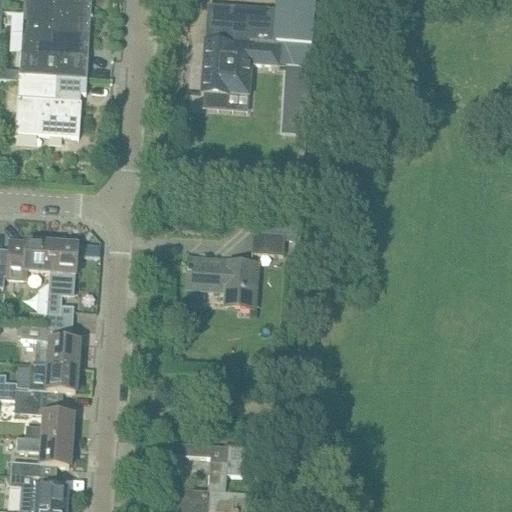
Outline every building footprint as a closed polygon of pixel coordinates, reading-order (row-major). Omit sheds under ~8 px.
[(25,16),(86,19),(87,0),(29,0),(28,15),(25,15),(25,16)] [(202,76),(201,95),(205,96),(205,97),(204,105),(247,109),(250,68),(250,64),(280,66),(280,70),(287,70),(311,72),(315,0),(279,0),(278,12),(229,9),(226,45),(205,44),(204,45),(203,63),(202,76)] [(86,19),(25,16),(24,16),(20,56),(19,78),(18,84),(56,86),(56,80),(87,82),(88,60),(84,60),(86,19)] [(56,86),(18,84),(18,101),(17,101),(15,137),(16,137),(16,136),(77,140),(77,141),(79,142),(81,105),(76,105),(77,97),(86,97),(87,82),(56,80),(56,86)] [(279,143),(278,157),(303,159),(304,145),(279,143)] [(283,259),(284,237),(253,235),(251,256),(283,259)] [(0,291),(2,292),(3,279),(7,279),(7,282),(27,283),(27,281),(25,281),(26,274),(49,276),(51,247),(9,244),(9,257),(3,257),(0,256),(0,291)] [(46,318),(45,330),(72,332),(73,311),(61,310),(61,306),(62,299),(63,277),(74,278),(75,278),(77,249),(51,247),(49,276),(47,305),(47,318),(46,318)] [(208,268),(208,264),(189,262),(187,292),(227,294),(226,309),(253,311),(256,268),(229,266),(228,269),(208,268)] [(29,316),(28,329),(45,330),(46,318),(46,317),(29,316)] [(34,368),(77,370),(79,345),(69,344),(70,332),(45,331),(28,329),(21,329),(12,328),(11,341),(20,342),(20,341),(37,343),(34,368)] [(77,370),(34,368),(29,367),(28,391),(7,390),(6,403),(14,404),(40,405),(62,407),(63,396),(75,397),(77,370)] [(39,417),(40,405),(14,404),(14,416),(39,418),(39,417)] [(18,428),(17,441),(71,444),(72,419),(61,418),(52,417),(42,417),(41,430),(18,428)] [(69,471),(71,444),(17,441),(16,454),(40,455),(39,467),(11,465),(10,478),(53,481),(54,470),(69,471)] [(249,452),(196,448),(176,446),(175,458),(210,461),(208,495),(173,492),(173,493),(175,493),(174,511),(171,511),(250,511),(252,498),(225,496),(226,478),(248,480),(249,452)] [(20,490),(18,511),(64,511),(66,493),(53,492),(53,481),(10,478),(10,490),(20,490)]
